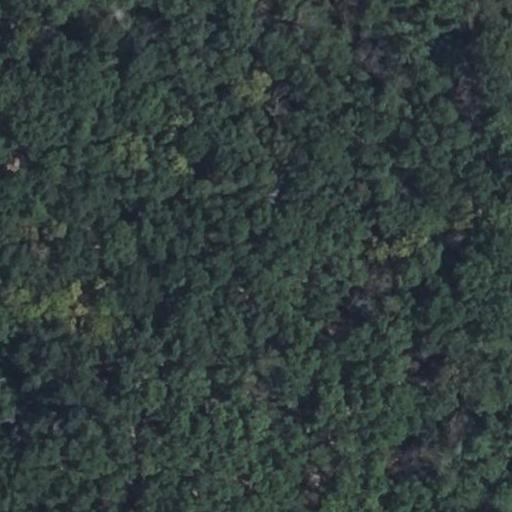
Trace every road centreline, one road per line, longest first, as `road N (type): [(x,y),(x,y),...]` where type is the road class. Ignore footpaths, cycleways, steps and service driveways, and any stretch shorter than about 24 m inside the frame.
road 1 (track): [(364,216),(325,302),(290,491),(279,511)]
road 2 (track): [(364,216),(427,374),(444,511)]
